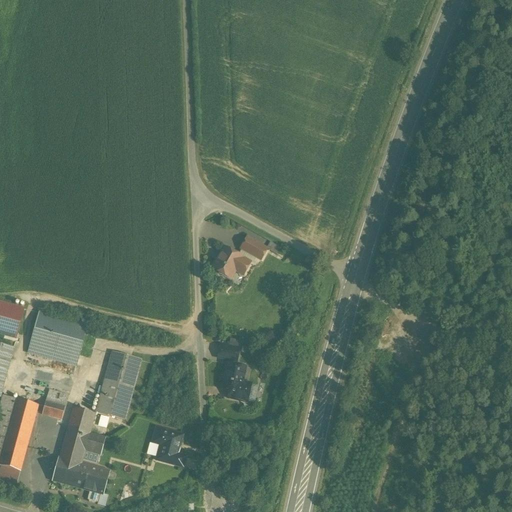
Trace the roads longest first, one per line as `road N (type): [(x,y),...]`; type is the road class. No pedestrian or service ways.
road 1 (unclassified): [(194,185),(207,505)]
road 2 (secondary): [(455,0),(354,279)]
road 3 (secondary): [(354,279),(297,511)]
road 4 (unclassified): [(354,279),(194,185)]
road 5 (unclassified): [(194,185),(187,0)]
road 6 (track): [(511,369),(389,292),(354,279)]
